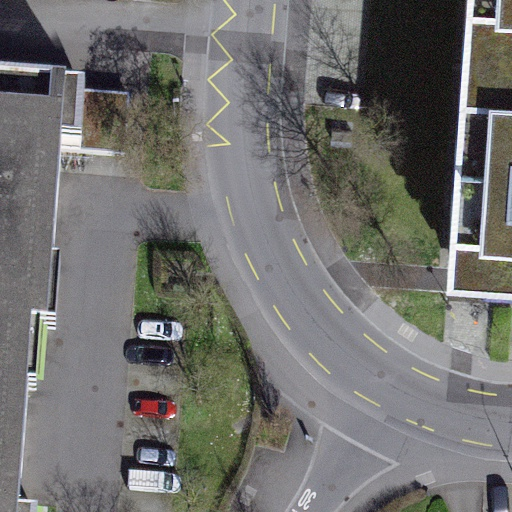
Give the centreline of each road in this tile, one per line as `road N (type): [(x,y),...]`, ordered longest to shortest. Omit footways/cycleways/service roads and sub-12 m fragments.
road 1 (residential): [(251,0),(242,136),(278,258),(316,320),(392,389)]
road 2 (residential): [(392,389),(306,511)]
road 3 (residential): [(392,389),(479,421),(511,423)]
